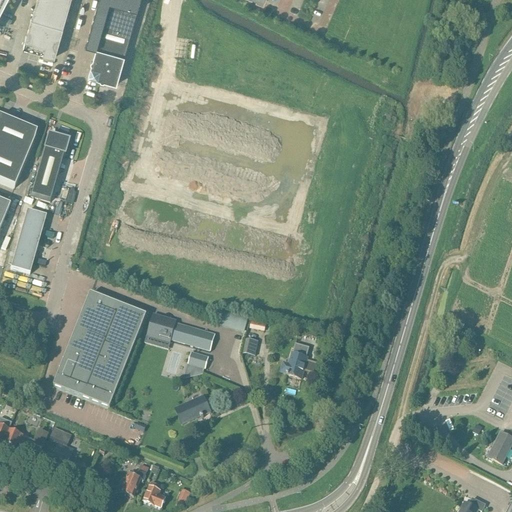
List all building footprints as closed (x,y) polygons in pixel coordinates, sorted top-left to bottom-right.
[(44,54),(54,57),(70,0),(36,0),(26,38),(23,48),(44,54)] [(140,0),(96,0),(84,44),(83,46),(95,49),(91,65),(88,76),(99,79),(116,84),(124,57),(138,8),(140,0)] [(0,184),(13,189),(36,134),(0,119),(0,184)] [(43,152),(30,198),(49,204),(63,158),(64,158),(68,144),(47,138),(43,152)] [(0,203),(0,229),(9,208),(0,203)] [(26,213),(10,271),(29,276),(38,244),(45,218),(26,213)] [(53,388),(109,410),(146,317),(90,295),(53,388)] [(248,319),(222,313),(218,328),(245,334),(248,319)] [(168,350),(171,342),(176,325),(176,323),(153,316),(147,336),(145,343),(168,350)] [(254,323),(252,330),(264,333),(265,326),(254,323)] [(176,325),(171,342),(210,354),(215,336),(176,325)] [(246,341),(242,356),(255,358),(258,343),(246,341)] [(288,365),(283,363),(280,374),(285,376),(285,377),(301,381),(304,371),(314,374),(317,363),(307,360),(308,357),(310,351),(293,346),(291,352),(288,365)] [(206,371),(209,359),(192,353),(192,354),(188,353),(184,364),(188,365),(188,366),(206,371)] [(210,414),(203,398),(175,411),(181,427),(210,414)] [(0,442),(3,444),(11,425),(7,423),(0,420),(0,442)] [(11,425),(3,444),(14,449),(16,444),(21,446),(25,438),(19,436),(20,433),(17,432),(16,434),(12,433),(15,427),(11,425)] [(476,426),(472,433),(478,437),(482,429),(476,426)] [(43,435),(38,433),(32,446),(41,450),(49,431),(45,430),(43,435)] [(71,437),(53,430),(48,442),(56,446),(49,463),(65,470),(73,451),(66,449),(71,437)] [(511,439),(500,433),(486,459),(502,467),(511,447),(511,439)] [(75,467),(71,476),(77,479),(84,482),(84,481),(88,472),(75,467)] [(143,485),(146,477),(149,470),(141,467),(138,474),(136,477),(130,474),(129,476),(121,494),(134,499),(140,484),(143,485)] [(384,476),(376,492),(383,495),(390,480),(384,476)] [(161,488),(152,484),(143,503),(154,508),(154,507),(161,511),(166,500),(159,497),(161,493),(159,492),(161,488)] [(177,503),(183,505),(186,507),(191,495),(182,492),(177,503)] [(478,511),(479,511),(482,511),(485,506),(472,499),(468,506),(464,504),(459,511),(478,511)]
